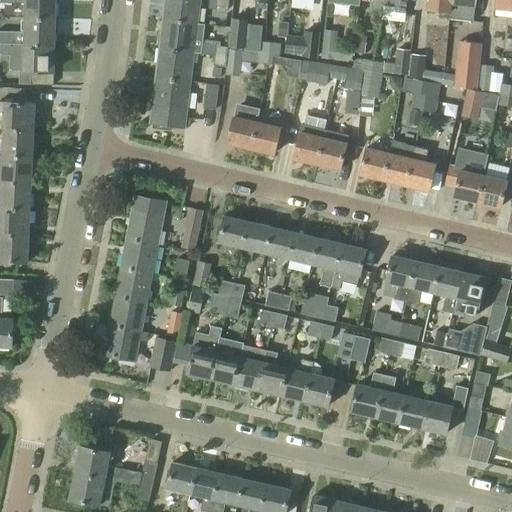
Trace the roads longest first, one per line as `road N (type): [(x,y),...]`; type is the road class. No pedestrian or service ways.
road 1 (residential): [(511,507),(40,391)]
road 2 (residential): [(511,252),(89,147)]
road 3 (residential): [(40,391),(89,147)]
road 4 (residential): [(89,147),(112,0)]
road 5 (residential): [(18,511),(40,391)]
